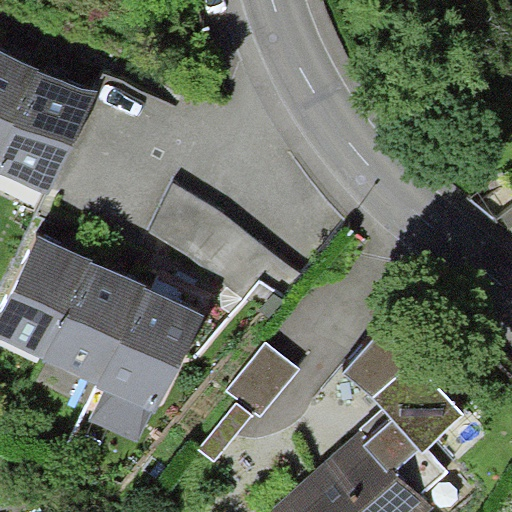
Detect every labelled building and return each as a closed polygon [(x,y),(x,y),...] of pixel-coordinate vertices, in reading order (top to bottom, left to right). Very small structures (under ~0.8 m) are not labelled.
[(37,69),(0,50),(0,146),(36,70),(37,69)] [(94,96),(36,70),(0,146),(0,174),(49,196),(94,96)] [(217,208),(173,182),(149,233),(191,259),(225,277),(223,285),(243,297),(259,280),(282,296),(300,273),(217,208)] [(93,260),(38,235),(0,317),(0,340),(45,359),(92,262),(93,260)] [(145,285),(92,262),(45,359),(44,361),(98,386),(144,287),(145,285)] [(204,315),(144,287),(98,386),(97,387),(104,390),(90,420),(137,443),(151,414),(156,416),(204,315)] [(382,330),(344,374),(372,396),(383,408),(393,420),(418,450),(423,455),(429,449),(464,415),(414,360),(382,330)] [(300,367),(265,340),(226,389),(260,417),(300,367)] [(253,415),(236,402),(198,449),(215,462),(253,415)] [(393,420),(383,408),(360,429),(370,439),(393,420)] [(360,429),(269,511),(427,511),(433,507),(420,496),(393,471),(418,450),(393,420),(370,439),(360,429)] [(449,472),(429,449),(423,455),(418,450),(393,471),(420,496),(449,472)]
